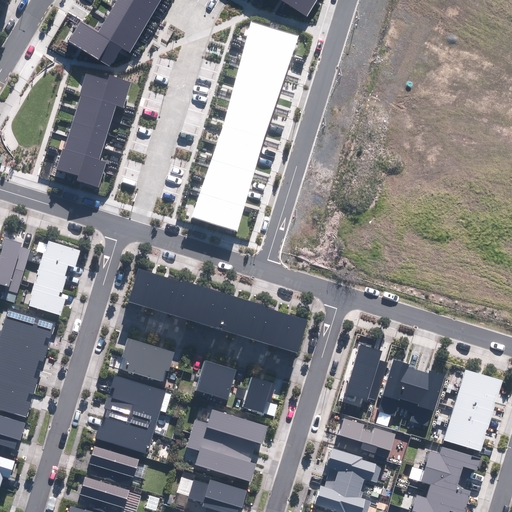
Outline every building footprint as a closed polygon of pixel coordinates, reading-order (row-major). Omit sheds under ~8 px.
[(69,42),(109,66),(121,47),(130,52),(161,0),(117,0),(97,32),(81,22),(69,42)] [(280,0),(307,17),(317,0),(280,0)] [(192,217),(237,232),(264,138),(299,35),(251,21),(224,125),(192,217)] [(76,181),(98,188),(106,162),(100,160),(116,106),(124,109),(132,82),(109,75),(108,80),(86,73),(79,95),(81,95),(65,149),(62,149),(56,169),(78,176),(76,181)] [(3,300),(15,303),(30,250),(20,247),(22,243),(5,238),(0,256),(0,284),(6,287),(3,300)] [(32,295),(29,306),(61,316),(66,299),(58,296),(60,292),(62,293),(67,276),(65,276),(68,265),(75,267),(80,251),(49,241),(48,245),(40,242),(37,251),(44,253),(31,295),(32,295)] [(128,302),(298,353),(308,319),(138,268),(128,302)] [(0,335),(0,409),(26,417),(31,402),(27,401),(29,393),(33,394),(37,379),(33,378),(39,360),(42,361),(47,346),(43,345),(46,337),(52,338),(56,323),(8,308),(0,335)] [(122,369),(163,381),(166,370),(169,371),(174,352),(127,338),(122,357),(126,358),(122,369)] [(345,394),(367,401),(368,398),(376,400),(388,362),(380,360),(383,351),(361,344),(345,394)] [(411,421),(428,426),(444,375),(429,371),(428,373),(409,367),(409,365),(395,360),(384,396),(379,411),(395,416),(398,406),(414,411),(411,421)] [(197,390),(228,399),(237,370),(206,361),(197,390)] [(466,369),(444,440),(481,451),(485,438),(483,438),(486,429),(487,429),(494,406),(493,406),(497,394),(499,395),(503,381),(466,369)] [(96,438),(147,454),(160,411),(166,412),(171,394),(166,392),(166,391),(115,375),(111,387),(115,388),(112,397),(108,395),(104,408),(107,409),(105,418),(103,417),(96,438)] [(276,384),(253,377),(243,407),(274,417),(278,405),(271,403),(276,384)] [(194,464),(251,482),(257,464),(250,462),(256,442),(262,444),(268,426),(213,409),(209,423),(195,419),(187,446),(199,450),(194,464)] [(26,423),(0,415),(0,443),(15,448),(17,440),(21,441),(26,423)] [(377,446),(391,451),(396,434),(375,428),(373,434),(363,431),(364,426),(344,419),(339,434),(362,441),(360,449),(375,454),(377,446)] [(138,459),(95,446),(89,464),(133,477),(138,459)] [(464,511),(471,491),(464,489),(470,468),(477,470),(481,458),(442,446),(440,454),(430,451),(424,471),(412,467),(409,478),(431,484),(427,497),(416,494),(410,511),(464,511)] [(345,511),(346,511),(367,511),(371,501),(361,498),(366,480),(377,483),(382,466),(363,460),(363,458),(332,449),(326,468),(331,469),(326,487),(320,486),(314,505),(338,511),(345,511)] [(0,456),(0,486),(1,487),(4,476),(11,478),(15,461),(0,456)] [(124,508),(130,488),(86,475),(80,495),(124,508)] [(203,507),(221,511),(237,511),(239,507),(242,508),(248,490),(211,479),(209,485),(194,480),(188,499),(204,503),(203,507)]
